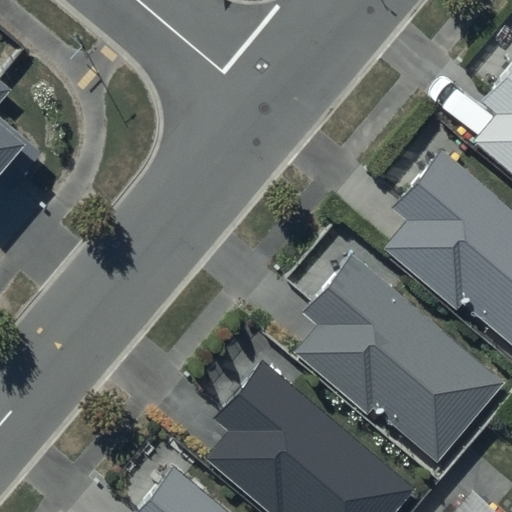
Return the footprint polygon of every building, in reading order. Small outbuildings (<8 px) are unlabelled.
[(492,108),(469,136),(511,172),(511,52),(476,95),(492,108)] [(0,99),(10,88),(0,79),(0,172),(26,141),(0,119),(0,99)] [(402,213),(378,241),(450,302),(457,294),(511,340),(511,202),(437,139),(386,199),(402,213)] [(503,382),(351,255),(303,312),(317,323),(293,353),(368,415),(375,407),(438,459),(503,382)] [(385,511),(413,477),(257,353),(210,412),(224,422),(198,455),(270,511),(277,511),(280,508),(285,511),(385,511)] [(235,511),(174,459),(127,511),(235,511)] [(504,511),(469,481),(442,511),(504,511)]
